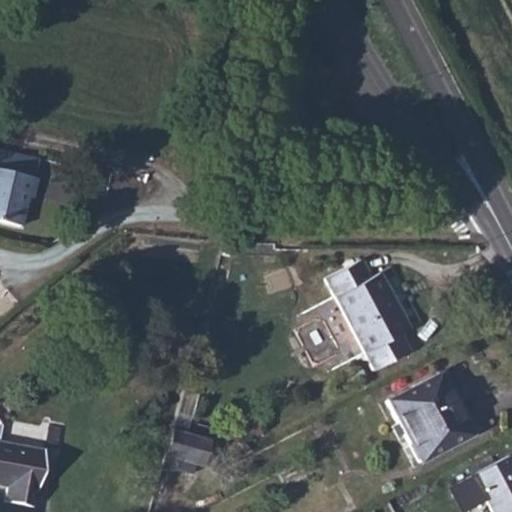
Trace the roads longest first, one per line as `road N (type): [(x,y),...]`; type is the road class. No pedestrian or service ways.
road 1 (residential): [(496,213),(147,221),(59,258),(0,255)]
road 2 (tertiary): [(336,0),(427,155),(489,197)]
road 3 (tertiary): [(489,197),(471,142),(397,0)]
